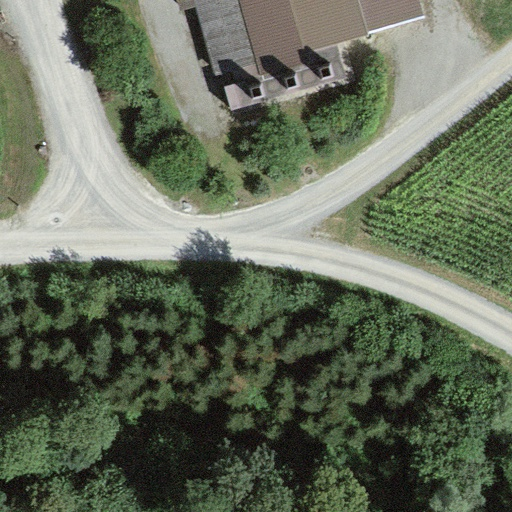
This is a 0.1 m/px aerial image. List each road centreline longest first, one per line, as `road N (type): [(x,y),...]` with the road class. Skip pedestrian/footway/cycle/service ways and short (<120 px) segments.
road 1 (track): [(511,51),(255,242)]
road 2 (track): [(511,356),(337,257),(255,242)]
road 3 (track): [(255,242),(0,241)]
road 4 (track): [(118,241),(37,0)]
